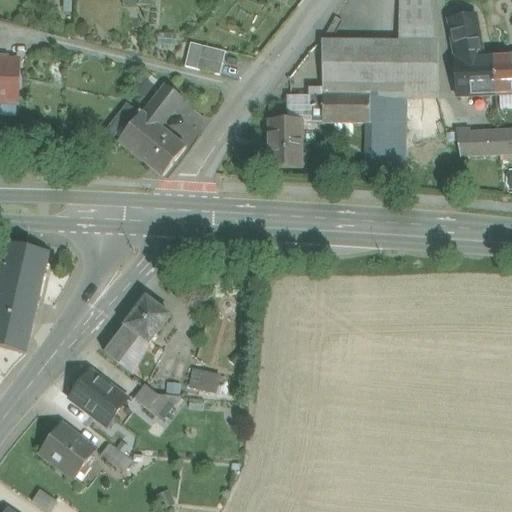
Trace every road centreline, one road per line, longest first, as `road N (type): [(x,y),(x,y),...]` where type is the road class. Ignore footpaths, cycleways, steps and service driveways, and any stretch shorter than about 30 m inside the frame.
road 1 (secondary): [(167,218),(511,247)]
road 2 (residential): [(326,0),(167,218)]
road 3 (secondary): [(167,218),(0,421)]
road 4 (secondary): [(0,212),(167,218)]
